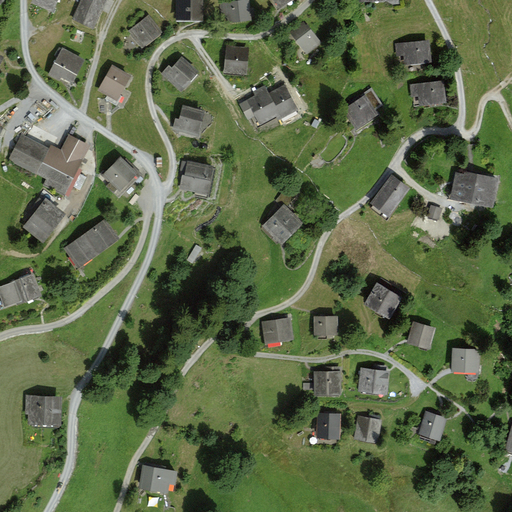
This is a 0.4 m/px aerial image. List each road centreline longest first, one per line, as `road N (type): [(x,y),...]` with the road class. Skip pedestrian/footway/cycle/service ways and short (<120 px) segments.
road 1 (residential): [(117,511),(177,379),(220,330),(297,295),(335,221)]
road 2 (residential): [(46,511),(67,467),(78,395),(140,277),(159,198)]
road 3 (residential): [(159,198),(172,167),(149,100),(156,53),(190,34),(259,35),(310,0)]
road 4 (residential): [(0,337),(65,322),(89,305),(128,268),(159,198)]
road 5 (residential): [(82,117),(35,79),(26,60),(24,0)]
road 6 (residential): [(119,0),(82,117)]
